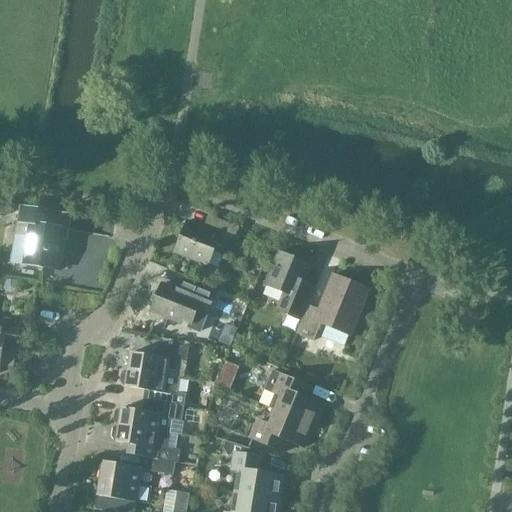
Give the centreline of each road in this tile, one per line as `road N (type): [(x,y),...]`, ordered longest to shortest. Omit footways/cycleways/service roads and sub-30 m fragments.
road 1 (residential): [(56,511),(70,385),(169,185)]
road 2 (residential): [(324,511),(412,282)]
